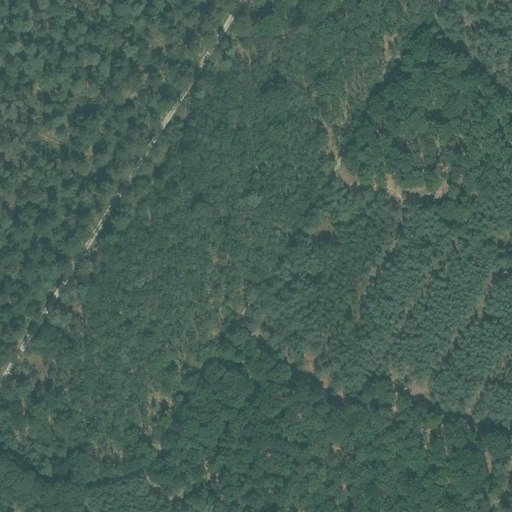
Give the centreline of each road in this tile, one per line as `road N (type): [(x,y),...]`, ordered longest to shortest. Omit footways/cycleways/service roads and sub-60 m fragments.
road 1 (track): [(71,495),(122,484),(149,464),(438,0)]
road 2 (track): [(237,0),(0,379)]
